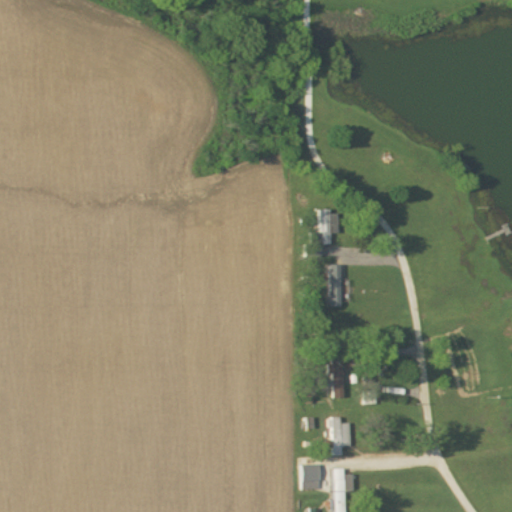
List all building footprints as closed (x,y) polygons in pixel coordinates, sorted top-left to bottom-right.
[(318,234),(308,234),(309,248),(303,249),(303,259),(319,259),(318,246),(328,246),(327,210),(317,211),(318,234)] [(327,307),(338,307),(338,266),(328,266),(327,307)] [(340,399),(339,362),(325,363),(326,376),(328,376),(329,399),(340,399)] [(375,405),(375,391),(362,392),(363,405),(375,405)] [(348,447),(347,424),(339,425),(338,419),(328,419),(329,442),(325,442),(325,449),(331,449),(331,457),(340,457),(340,447),(348,447)] [(299,467),(300,491),(317,491),(316,466),(299,467)] [(331,511),(343,511),(343,495),(351,495),(350,476),(341,476),(340,470),(330,470),(331,511)]
